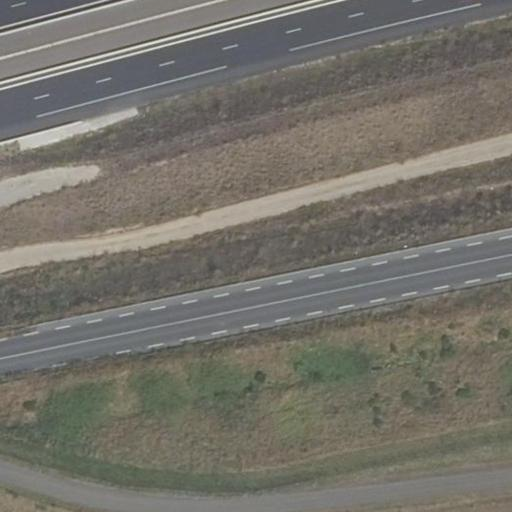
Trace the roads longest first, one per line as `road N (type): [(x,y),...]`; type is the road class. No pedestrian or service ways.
road 1 (track): [(511,69),(0,194)]
road 2 (track): [(0,262),(147,237),(511,144)]
road 3 (secondary): [(0,356),(511,252)]
road 4 (trunk): [(0,112),(434,0)]
